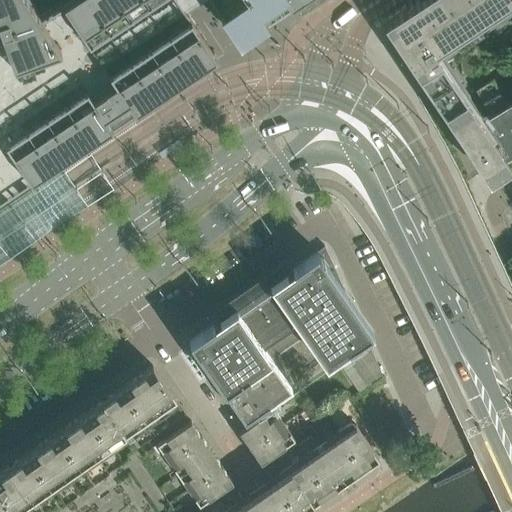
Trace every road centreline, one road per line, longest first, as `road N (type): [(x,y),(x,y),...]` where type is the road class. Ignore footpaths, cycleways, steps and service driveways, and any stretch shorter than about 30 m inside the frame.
road 1 (residential): [(437,438),(337,236),(322,222),(155,335)]
road 2 (secondary): [(511,441),(374,160),(323,120)]
road 3 (secondary): [(323,120),(264,132),(98,247)]
road 4 (secondary): [(125,291),(254,189),(323,120)]
road 5 (residential): [(155,335),(0,442)]
road 6 (residential): [(253,478),(155,335)]
road 7 (secondary): [(0,377),(125,291)]
road 8 (residential): [(371,5),(341,17),(320,44),(315,78),(323,120)]
road 9 (residential): [(323,120),(371,5)]
road 10 (secondary): [(98,247),(0,321)]
